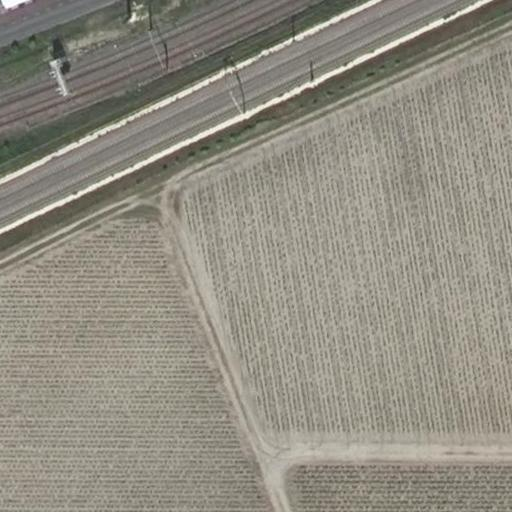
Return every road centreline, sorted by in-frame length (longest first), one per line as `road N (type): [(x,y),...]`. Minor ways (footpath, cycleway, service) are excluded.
road 1 (track): [(284,511),(160,188),(511,28)]
road 2 (track): [(262,454),(511,454)]
road 3 (track): [(0,268),(160,188)]
